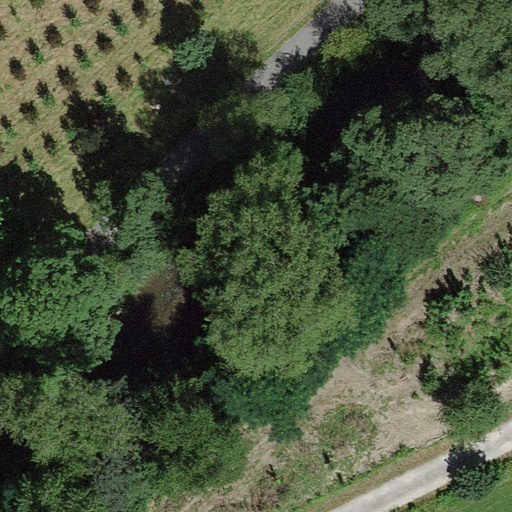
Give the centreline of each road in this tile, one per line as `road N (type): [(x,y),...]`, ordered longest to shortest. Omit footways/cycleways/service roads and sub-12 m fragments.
road 1 (track): [(0,328),(333,0)]
road 2 (track): [(365,511),(511,438)]
